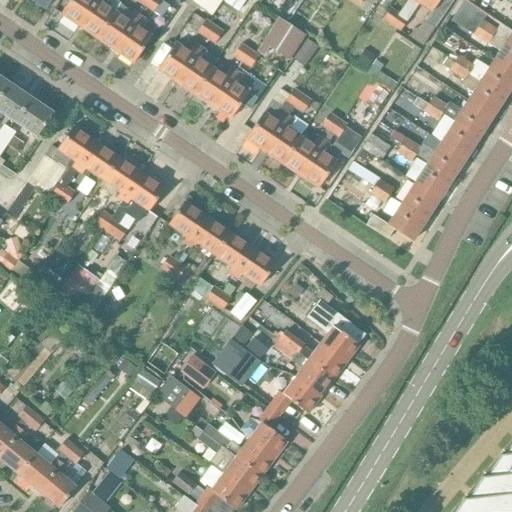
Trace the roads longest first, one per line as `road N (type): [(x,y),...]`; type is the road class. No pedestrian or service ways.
road 1 (residential): [(418,311),(0,24)]
road 2 (unclassified): [(343,511),(511,250)]
road 3 (residential): [(281,511),(400,351),(418,311)]
road 4 (residential): [(418,311),(467,199),(511,139)]
